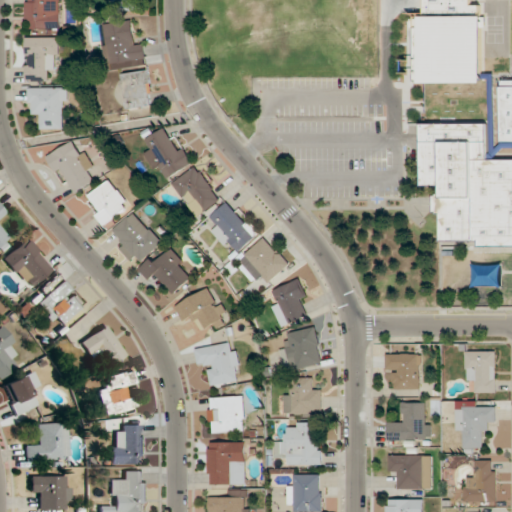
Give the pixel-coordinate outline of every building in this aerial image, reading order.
[(26,0),(26,30),(59,30),(59,3),(49,3),(48,0),(26,0)] [(139,0),(112,0),(113,10),(140,10),(139,0)] [(107,65),(147,60),(144,41),(134,42),(132,21),(102,25),(107,65)] [(48,83),(48,71),(59,71),(59,37),(26,37),(26,83),(48,83)] [(126,111),(154,107),(149,71),(121,74),(126,111)] [(511,80),(501,81),(501,142),(511,142),(511,80)] [(62,109),(69,109),(69,88),(30,88),(29,114),(39,114),(39,129),(62,129),(62,109)] [(511,246),(511,160),(487,160),(486,124),(422,124),(422,186),(441,186),(441,196),(438,196),(438,241),(478,241),(478,247),(511,246)] [(146,153),(164,183),(194,164),(176,134),(171,137),(165,128),(146,140),(152,149),(146,153)] [(49,155),(71,196),(95,183),(88,172),(93,169),(77,140),(49,155)] [(222,201),(197,166),(172,184),(197,218),(222,201)] [(132,207),(110,180),(85,201),(107,227),(132,207)] [(239,255),(259,234),(227,202),(211,219),(219,226),(214,230),(239,255)] [(0,222),(0,220),(7,214),(0,206),(0,246),(12,235),(0,222)] [(137,256),(143,262),(164,243),(135,212),(110,235),(133,260),(137,256)] [(291,265),(265,237),(240,259),(266,287),(291,265)] [(28,290),(54,271),(29,238),(3,258),(28,290)] [(195,277),(171,252),(159,263),(154,257),(140,270),(150,282),(157,275),(175,295),(195,277)] [(500,266),(474,266),(474,286),(500,286),(500,266)] [(282,328),(309,317),(301,299),(308,296),(302,279),(275,289),(280,302),(273,305),(282,328)] [(36,306),(59,329),(84,305),(61,281),(36,306)] [(176,307),(186,325),(197,320),(204,332),(229,318),(212,287),(176,307)] [(99,353),(108,367),(126,356),(106,326),(80,343),(90,359),(99,353)] [(14,344),(4,327),(0,329),(0,378),(19,368),(7,348),(14,344)] [(290,370),(324,365),(318,328),(284,334),(290,370)] [(210,367),(212,385),(241,382),(237,343),(196,348),(198,368),(210,367)] [(497,352),(467,352),(467,383),(477,383),(477,393),(497,393),(497,352)] [(422,354),(387,354),(387,376),(397,376),(397,390),(422,390),(422,354)] [(103,378),(106,388),(98,389),(105,417),(137,410),(131,387),(136,386),(132,371),(103,378)] [(2,386),(15,417),(39,407),(32,391),(40,388),(33,372),(2,386)] [(323,415),(323,388),(313,388),(313,378),(285,378),(285,415),(323,415)] [(246,433),(245,397),(210,398),(211,434),(246,433)] [(388,441),(431,441),(431,403),(399,403),(399,421),(388,421),(388,441)] [(497,407),(457,407),(458,437),(467,437),(467,449),(487,449),(487,428),(497,428),(497,407)] [(70,459),(67,423),(35,425),(36,444),(25,445),(26,462),(70,459)] [(322,466),(321,423),(293,424),(293,431),(285,432),(285,444),(274,444),(275,456),(285,456),(286,466),(322,466)] [(144,425),(121,425),(121,434),(111,434),(111,466),(144,466),(144,425)] [(209,486),(247,486),(247,443),(209,443),(209,486)] [(399,490),(431,490),(431,456),(390,456),(390,477),(399,477),(399,490)] [(497,502),(497,461),(476,461),(476,479),(465,479),(465,502),(497,502)] [(146,511),(146,472),(122,472),(122,481),(110,481),(110,511),(146,511)] [(322,511),(322,475),(295,475),(295,484),(289,484),(289,511),(322,511)] [(40,511),(69,510),(69,476),(30,477),(30,497),(40,497),(40,511)]
